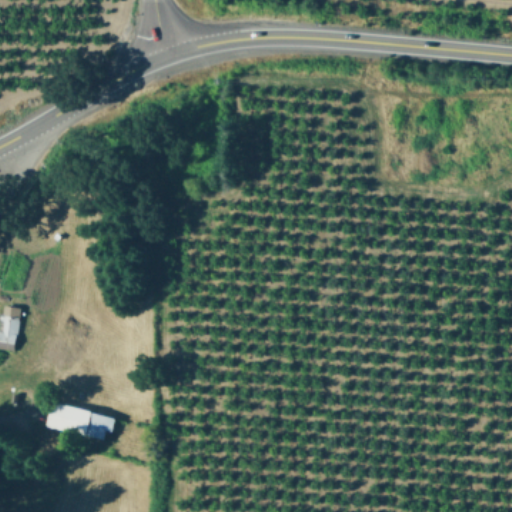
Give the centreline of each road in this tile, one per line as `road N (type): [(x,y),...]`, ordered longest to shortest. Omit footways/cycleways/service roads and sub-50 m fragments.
road 1 (primary): [(511,54),(255,35),(164,55)]
road 2 (secondary): [(164,55),(0,144)]
